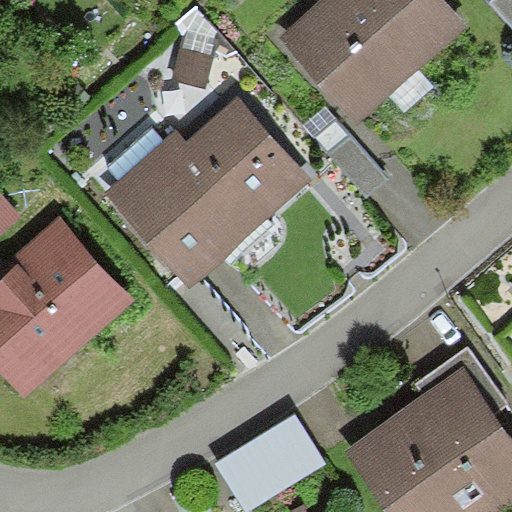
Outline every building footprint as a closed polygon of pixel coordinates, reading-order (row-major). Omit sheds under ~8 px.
[(304,0),(279,25),(353,102),(458,1),(456,0),(304,0)] [(111,176),(185,258),(221,226),(207,211),(244,179),(257,193),(286,167),(256,133),(268,123),(237,88),(177,141),(165,128),(111,176)] [(326,97),(302,118),(361,184),(385,163),(326,97)] [(0,236),(26,213),(4,189),(0,192),(0,236)] [(0,260),(0,348),(19,370),(118,281),(55,211),(0,260)] [(353,435),(407,511),(423,511),(479,472),(493,490),(511,476),(511,432),(488,398),(504,387),(465,333),(416,367),(427,382),(353,435)] [(307,415),(222,457),(249,509),(333,467),(307,415)]
